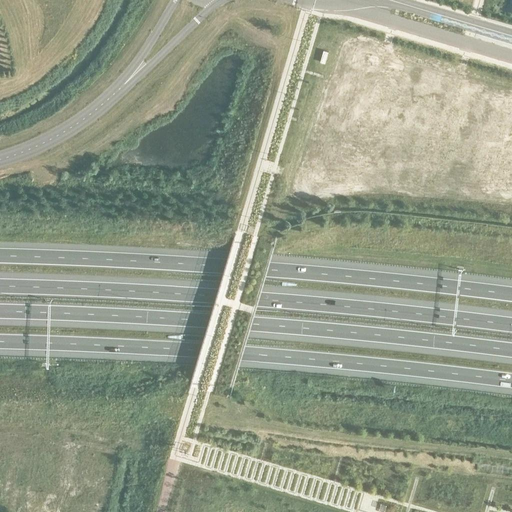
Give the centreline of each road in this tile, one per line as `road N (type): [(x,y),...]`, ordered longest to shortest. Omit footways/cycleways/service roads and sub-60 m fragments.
road 1 (motorway): [(511,297),(0,257)]
road 2 (motorway): [(0,343),(284,356),(511,380)]
road 3 (motorway): [(511,327),(0,288)]
road 4 (motorway): [(0,314),(285,327),(511,350)]
road 5 (unclassified): [(370,17),(511,57)]
road 6 (tertiary): [(511,35),(392,0)]
